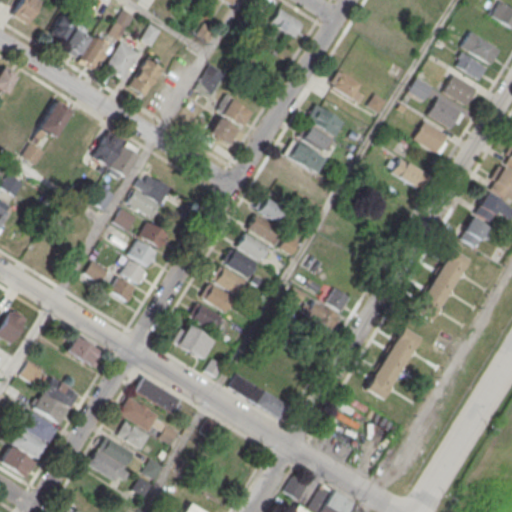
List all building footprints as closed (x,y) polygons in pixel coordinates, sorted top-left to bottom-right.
[(23,24),(38,0),(16,0),(8,15),(23,24)] [(414,0),(385,0),(407,12),(414,0)] [(488,16),(511,27),(511,8),(496,1),(488,16)] [(300,20),(274,8),(267,24),(293,35),(300,20)] [(105,32),(116,39),(130,15),(119,9),(105,32)] [(74,58),(87,32),(56,16),(47,35),(63,43),(59,50),(74,58)] [(390,50),(399,34),(367,16),(358,32),(390,50)] [(137,39),(148,45),(157,29),(146,23),(137,39)] [(459,47),(468,32),(497,50),(488,65),(459,47)] [(92,69),(107,42),(91,33),(76,60),(92,69)] [(135,52),(117,41),(101,68),(119,79),(135,52)] [(451,65),(478,79),(485,65),(458,51),(451,65)] [(159,67),(144,56),(124,85),(139,95),(159,67)] [(0,91),(2,92),(15,72),(1,63),(0,64),(0,91)] [(220,78),(209,67),(191,86),(202,96),(220,78)] [(354,101),(363,87),(336,69),(327,83),(354,101)] [(440,92),(451,75),(474,89),(464,106),(440,92)] [(430,86),(414,76),(405,91),(420,101),(430,86)] [(216,111),(238,126),(248,111),(226,96),(216,111)] [(52,138),(68,107),(50,97),(20,156),(33,163),(40,149),(32,144),(39,131),(52,138)] [(425,116),(435,98),(459,112),(448,130),(425,116)] [(332,135),(341,121),(314,103),(304,118),(332,135)] [(206,131),(228,143),(237,128),(215,116),(206,131)] [(411,140),(421,122),(444,136),(434,154),(411,140)] [(324,152),(332,140),(306,124),(298,136),(324,152)] [(139,149),(105,129),(89,157),(122,177),(139,149)] [(281,153),(312,173),(322,158),(291,138),(281,153)] [(511,148),(502,165),(511,171),(511,148)] [(424,172),(395,156),(387,172),(416,188),(424,172)] [(273,172),(303,191),(312,176),(282,157),(273,172)] [(485,186),(504,197),(507,192),(511,194),(511,173),(497,165),(485,186)] [(168,186),(140,172),(123,203),(151,218),(168,186)] [(203,186),(181,172),(172,187),(194,201),(203,186)] [(0,186),(10,194),(19,183),(8,174),(0,184),(0,186)] [(102,209),(111,193),(95,185),(87,201),(102,209)] [(495,211),(506,218),(511,209),(484,190),(471,210),(487,222),(495,211)] [(281,209),(262,196),(254,208),(272,221),(281,209)] [(110,221),(126,230),(134,217),(119,207),(110,221)] [(243,228),(272,244),(280,229),(251,214),(243,228)] [(456,237),(473,247),(480,236),(485,239),(490,229),(468,216),(456,237)] [(136,236),(145,222),(164,234),(155,248),(136,236)] [(233,248),(242,233),(265,247),(256,262),(233,248)] [(297,242),(284,234),(277,246),(289,254),(297,242)] [(126,255),(134,241),(154,253),(145,267),(126,255)] [(410,311),(428,321),(465,258),(448,248),(410,311)] [(222,264),(231,250),(254,264),(245,279),(222,264)] [(82,273),(97,281),(104,268),(89,260),(82,273)] [(117,274),(125,260),(145,272),(136,286),(117,274)] [(210,282),(219,267),(242,282),(234,296),(210,282)] [(105,292),(114,277),(134,290),(125,304),(105,292)] [(348,297),(326,284),(317,300),(311,297),(301,313),(329,330),(348,297)] [(199,299),(208,285),(231,299),(222,313),(199,299)] [(186,318),(195,303),(218,318),(209,332),(186,318)] [(0,318),(0,338),(8,343),(23,316),(6,307),(0,318)] [(414,334),(396,325),(364,391),(382,400),(414,334)] [(177,341),(185,326),(208,340),(200,355),(177,341)] [(64,352),(73,338),(95,352),(86,367),(64,352)] [(33,383),(40,369),(25,361),(17,376),(33,383)] [(225,386),(275,417),(284,402),(234,371),(225,386)] [(58,423),(75,391),(48,376),(30,407),(58,423)] [(179,399),(139,377),(131,390),(171,413),(179,399)] [(115,413),(147,431),(148,430),(169,442),(177,428),(125,397),(115,413)] [(55,426),(27,410),(17,427),(8,442),(36,458),(55,426)] [(216,424),(207,418),(200,428),(209,435),(216,424)] [(113,435),(136,448),(145,434),(122,421),(113,435)] [(84,465),(117,483),(133,452),(100,435),(84,465)] [(0,463),(23,477),(33,461),(6,445),(0,455),(0,463)] [(159,466),(147,458),(138,471),(151,479),(159,466)] [(149,483),(136,475),(128,489),(141,497),(149,483)] [(304,484),(290,475),(280,489),(294,499),(304,484)] [(347,511),(352,501),(314,487),(307,507),(320,511),(347,511)] [(176,511),(200,511),(201,511),(183,501),(176,511)] [(77,511),(63,503),(57,511),(77,511)] [(308,511),(293,503),(287,511),(308,511)]
